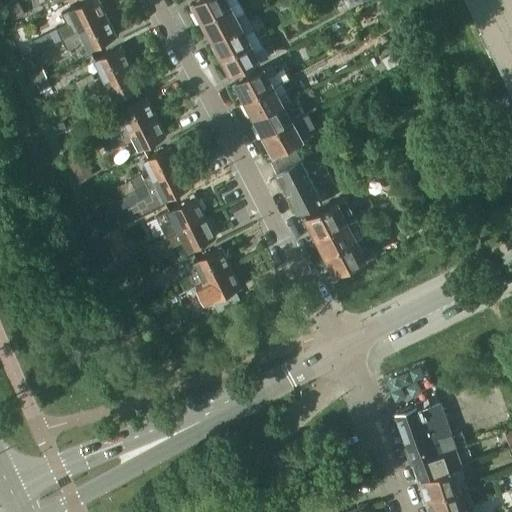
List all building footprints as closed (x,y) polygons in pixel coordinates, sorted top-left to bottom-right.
[(107,15),(99,0),(84,0),(70,8),(62,12),(67,23),(57,28),(61,37),(107,15)] [(196,0),(192,3),(196,10),(195,13),(198,18),(200,19),(202,21),(231,5),(228,0),(196,0)] [(511,0),(471,0),(511,82),(511,0)] [(15,3),(6,7),(12,20),(21,16),(15,3)] [(211,38),(247,19),(248,19),(244,11),(236,15),(231,5),(202,21),(203,23),(202,26),(205,32),(208,33),(211,38)] [(117,35),(107,15),(61,37),(66,48),(81,41),(79,34),(82,33),(89,48),(117,35)] [(250,41),(245,31),(252,27),(248,19),(247,19),(211,38),(214,45),(214,48),(216,53),(219,54),(221,57),(250,41)] [(35,50),(55,40),(51,31),(31,41),(35,50)] [(250,41),(221,57),(222,58),(221,61),(224,67),(226,68),(230,75),(267,55),(263,46),(255,50),(250,41)] [(121,44),(94,58),(102,74),(94,78),(92,73),(75,82),(79,91),(86,88),(132,65),(121,44)] [(407,45),(381,58),(387,69),(412,56),(407,45)] [(271,62),(234,82),(238,89),(237,92),(240,97),(243,98),(244,100),(273,84),(291,75),(282,57),(271,62)] [(132,65),(86,88),(90,97),(101,91),(99,87),(107,83),(114,98),(141,85),(132,65)] [(44,71),(31,77),(33,82),(46,76),(44,71)] [(46,76),(33,82),(36,86),(48,80),(46,76)] [(273,84),(244,100),(245,103),(245,105),(248,111),(250,112),(254,118),(291,98),(286,90),(278,94),(273,84)] [(110,136),(156,114),(146,95),(119,108),(126,123),(118,127),(116,123),(106,128),(110,136)] [(291,98),(254,118),(257,124),(256,127),(259,132),(262,133),(263,136),(293,120),(287,110),(295,106),(291,98)] [(308,112),(293,120),(298,129),(305,125),(307,128),(314,124),(308,112)] [(156,114),(110,136),(102,140),(107,151),(134,138),(139,149),(166,135),(156,114)] [(310,134),(307,128),(305,125),(298,129),(293,120),(263,136),(264,137),(264,140),(266,146),(269,147),(273,154),(310,134)] [(66,139),(84,131),(80,122),(66,129),(63,121),(58,123),(66,139)] [(171,145),(143,159),(151,173),(143,177),(141,173),(130,178),(135,187),(181,165),(171,145)] [(271,161),(277,173),(285,189),(328,168),(318,149),(301,158),(296,148),(271,161)] [(85,162),(74,168),(81,183),(93,177),(85,162)] [(163,199),(191,185),(181,165),(135,187),(135,189),(140,198),(150,193),(151,194),(159,190),(163,199)] [(328,168),(285,189),(296,212),(339,191),(328,168)] [(135,189),(127,193),(132,202),(140,198),(135,189)] [(155,240),(205,215),(196,195),(168,208),(175,223),(168,227),(165,222),(139,235),(144,245),(155,240)] [(305,216),(305,217),(305,219),(305,220),(305,222),(306,224),(306,225),(308,227),(310,228),(311,229),(315,236),(355,214),(351,206),(342,211),(337,200),(305,216)] [(355,214),(315,236),(318,242),(318,244),(318,245),(318,247),(318,249),(319,249),(319,251),(321,252),(322,253),(324,254),(356,238),(351,227),(360,223),(355,214)] [(216,236),(205,215),(155,240),(159,249),(182,237),(188,249),(216,236)] [(118,258),(131,251),(118,227),(106,234),(118,258)] [(356,238),(324,254),(324,256),(324,257),(324,258),(324,260),(325,261),(326,263),(327,264),(328,265),(330,266),(334,273),(375,252),(371,244),(362,248),(356,238)] [(184,288),(230,265),(220,245),(193,259),(200,274),(192,278),(190,273),(180,279),(184,288)] [(130,255),(119,261),(123,270),(135,265),(130,255)] [(172,265),(151,276),(155,285),(172,277),(170,274),(175,272),(172,265)] [(197,288),(205,284),(213,300),(234,289),(240,286),(230,265),(184,288),(177,292),(182,300),(199,292),(197,288)] [(213,300),(212,300),(217,309),(239,299),(234,289),(213,300)] [(455,447),(445,418),(439,401),(417,409),(415,406),(395,413),(413,464),(456,449),(455,447)] [(508,441),(511,439),(511,424),(503,429),(508,441)] [(462,463),(456,449),(413,464),(411,465),(415,475),(417,475),(418,479),(459,464),(462,463)] [(466,484),(463,476),(459,464),(418,479),(420,484),(419,485),(422,496),(424,495),(425,498),(459,487),(466,484)] [(366,511),(364,506),(348,511),(338,511),(337,508),(333,495),(351,489),(349,482),(299,502),(279,511),(366,511)] [(466,484),(459,487),(425,498),(426,503),(425,504),(427,511),(448,511),(472,503),(466,484)] [(475,511),(472,503),(448,511),(475,511)]
